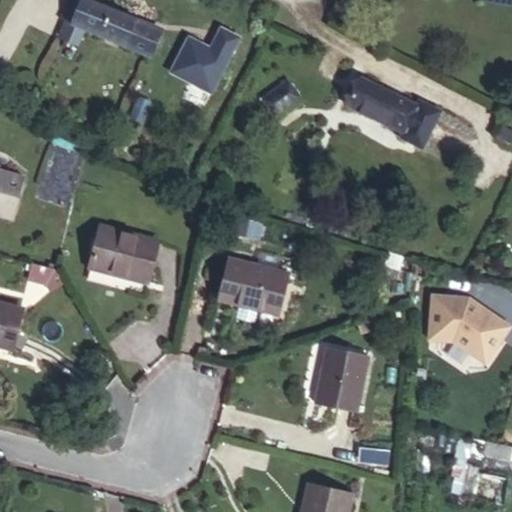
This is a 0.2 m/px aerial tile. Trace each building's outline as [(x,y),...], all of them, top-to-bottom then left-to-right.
[(159,30),(87,0),(71,0),(69,8),(66,7),(61,19),(68,22),(61,39),(76,45),(83,29),(147,56),(159,30)] [(233,62),(181,39),(168,69),(221,91),(233,62)] [(417,106),(360,78),(346,105),(403,133),(401,138),(422,148),(439,112),(419,102),(417,106)] [(299,98),(288,82),(264,99),(275,115),(299,98)] [(130,117),(143,123),(151,103),(137,98),(130,117)] [(0,171),(0,215),(13,219),(24,178),(0,171)] [(253,237),(256,223),(241,219),(238,233),(253,237)] [(100,227),(89,267),(148,282),(158,242),(100,227)] [(258,309),(278,314),(287,275),(229,260),(219,299),(240,304),(258,309)] [(29,281),(46,285),(49,291),(62,282),(55,270),(34,264),(29,281)] [(407,298),(398,302),(400,306),(410,303),(407,298)] [(0,304),(0,345),(13,349),(23,310),(0,304)] [(240,304),(236,319),(255,323),(258,309),(240,304)] [(358,326),(361,334),(388,324),(385,316),(358,326)] [(316,403),(356,411),(367,357),(327,349),(316,403)] [(309,484),(302,511),(347,511),(352,494),(309,484)]
